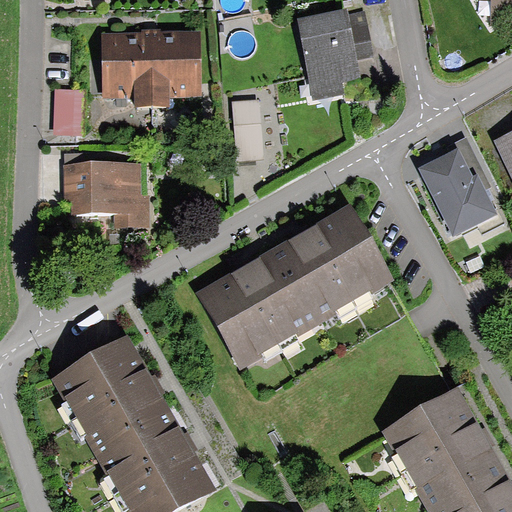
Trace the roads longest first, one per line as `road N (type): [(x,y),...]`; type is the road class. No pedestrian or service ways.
road 1 (residential): [(49,327),(374,153)]
road 2 (residential): [(49,327),(24,253),(32,0)]
road 3 (residential): [(374,153),(511,398)]
road 4 (residential): [(42,511),(0,384)]
road 5 (residential): [(431,118),(406,0)]
